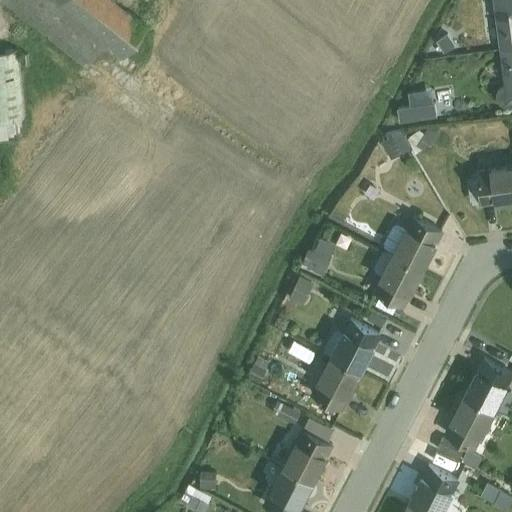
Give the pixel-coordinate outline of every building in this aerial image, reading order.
[(4,0),(85,65),(104,42),(121,55),(124,52),(145,23),(147,21),(121,0),(4,0)] [(511,0),(494,0),(500,41),(511,39),(511,0)] [(438,32),(445,43),(457,36),(450,24),(438,32)] [(511,39),(500,41),(508,95),(511,94),(511,39)] [(19,46),(0,48),(0,136),(8,136),(8,134),(14,134),(14,131),(19,129),(19,123),(21,123),(21,115),(25,115),(19,46)] [(410,81),(408,91),(419,94),(422,84),(410,81)] [(415,106),(401,108),(402,119),(417,117),(415,106)] [(381,136),(391,153),(414,140),(403,123),(387,126),(390,131),(381,136)] [(418,136),(429,143),(436,131),(425,124),(418,136)] [(511,192),(511,156),(479,161),(483,196),(511,192)] [(469,170),(474,198),(482,197),(478,168),(469,170)] [(413,206),(394,245),(426,261),(445,222),(413,206)] [(305,266),(325,274),(335,250),(314,242),(305,266)] [(394,245),(374,284),(406,300),(426,261),(394,245)] [(290,291),(305,298),(316,276),(301,269),(290,291)] [(351,310),(332,348),(364,364),(383,326),(351,310)] [(332,348),(313,387),(345,403),(364,364),(332,348)] [(511,374),(511,362),(485,349),(465,388),(497,404),(511,374)] [(497,404),(465,388),(445,427),(477,443),(497,404)] [(283,404),(278,417),(299,425),(304,412),(283,404)] [(304,422),(284,459),(315,475),(335,438),(304,422)] [(444,429),(438,442),(461,454),(467,442),(444,429)] [(460,472),(430,457),(410,495),(440,511),(460,472)] [(284,459),(265,497),(293,511),(296,511),(315,475),(284,459)] [(202,468),(201,487),(217,487),(218,469),(202,468)] [(190,482),(183,495),(190,499),(189,502),(205,510),(212,493),(190,482)] [(439,511),(440,511),(410,495),(400,511),(439,511)]
